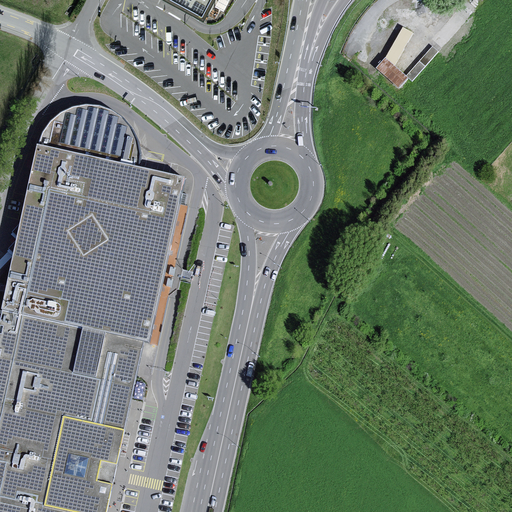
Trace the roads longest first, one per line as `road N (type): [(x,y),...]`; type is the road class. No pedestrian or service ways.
road 1 (secondary): [(206,511),(250,312)]
road 2 (unclassified): [(0,204),(22,128),(69,46)]
road 3 (unclassified): [(203,146),(69,46)]
road 4 (secondary): [(303,0),(265,146)]
